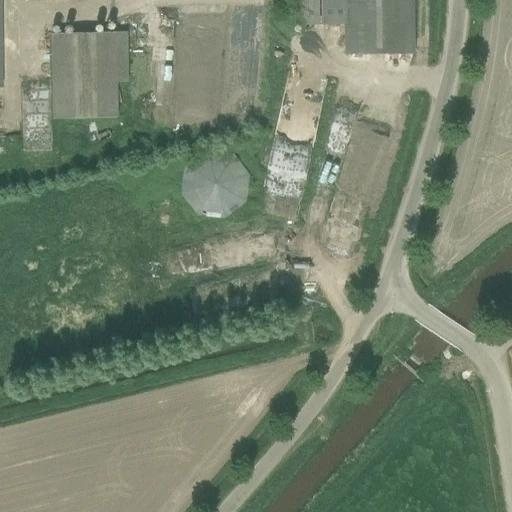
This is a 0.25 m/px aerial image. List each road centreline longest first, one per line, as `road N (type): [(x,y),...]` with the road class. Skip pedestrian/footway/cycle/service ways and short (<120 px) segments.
road 1 (unclassified): [(389,302),(435,147),(455,0)]
road 2 (unclassified): [(231,511),(309,419),(389,302)]
road 3 (unclassified): [(511,425),(480,351),(389,302)]
